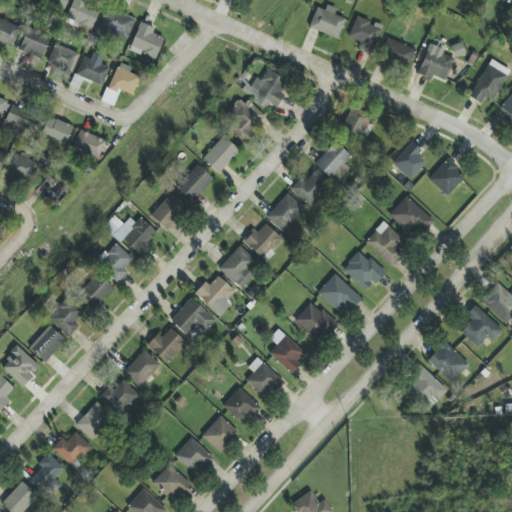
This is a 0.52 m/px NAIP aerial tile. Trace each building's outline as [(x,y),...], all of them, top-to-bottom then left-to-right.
[(65,10),(67,0),(36,0),(36,1),(65,10)] [(72,0),(64,19),(90,31),(101,7),(85,0),(72,0)] [(324,11),(317,8),(308,28),(337,40),(346,20),(334,15),(337,9),(327,5),(324,11)] [(99,29),(126,41),(135,21),(108,8),(99,29)] [(359,42),(357,48),(371,54),(382,27),(357,17),(348,37),(359,42)] [(0,42),(12,47),(20,28),(0,19),(0,42)] [(129,50),(156,60),(164,38),(152,34),(154,28),(139,23),(129,50)] [(40,60),(51,37),(29,26),(18,49),(40,60)] [(415,49),(385,39),(379,58),(410,68),(415,49)] [(79,54),(55,43),(46,62),(70,74),(79,54)] [(453,58),(443,54),(444,50),(429,44),(417,74),(431,80),(433,75),(444,80),(453,58)] [(101,65),(103,57),(92,53),(90,59),(83,57),(76,76),(101,86),(108,67),(101,65)] [(493,102),(509,69),(488,60),(470,98),(481,104),(483,98),(493,102)] [(133,96),(139,77),(129,74),(131,68),(117,63),(109,89),(133,96)] [(272,111),(289,83),(267,69),(260,81),(254,77),(244,93),(272,111)] [(228,113),(236,120),(228,129),(245,145),(254,135),(251,132),(264,117),(241,97),(228,113)] [(35,115),(11,105),(3,124),(27,134),(35,115)] [(370,114),(349,107),(341,132),(362,139),(370,114)] [(73,127),(49,117),(41,136),(65,146),(73,127)] [(71,151),(99,160),(105,140),(78,131),(71,151)] [(239,151),(223,137),(202,159),(218,174),(239,151)] [(349,169),(344,164),(351,157),(334,142),(315,163),(336,183),(349,169)] [(392,164),(410,181),(425,164),(417,156),(422,151),(411,142),(392,164)] [(28,186),(38,164),(15,154),(6,176),(28,186)] [(465,176),(447,159),(428,180),(447,197),(465,176)] [(176,188),(192,202),(213,179),(198,165),(176,188)] [(304,183),(300,179),(290,189),(310,208),(329,187),(314,172),(304,183)] [(54,206),(66,189),(49,176),(36,193),(54,206)] [(150,216),(167,231),(187,209),(171,194),(150,216)] [(303,209),(287,194),(266,218),(284,234),(296,220),(295,219),(303,209)] [(433,221),(406,196),(389,215),(410,235),(417,228),(422,233),(433,221)] [(124,228),(113,218),(106,227),(140,259),(152,246),(148,242),(156,233),(137,215),(124,228)] [(403,241),(383,222),(365,243),(392,267),(403,255),(396,248),(403,241)] [(283,240),(265,224),(257,233),(252,229),(242,241),(261,259),(270,249),(273,251),(283,240)] [(128,272),(123,269),(132,259),(115,243),(97,263),(118,283),(128,272)] [(254,275),(248,269),(256,261),(240,246),(218,269),(240,290),(254,275)] [(386,273),(369,258),(367,260),(358,252),(342,269),(365,290),(373,281),(375,284),(386,273)] [(76,296),(92,311),(113,289),(97,273),(76,296)] [(317,293),(342,317),(359,298),(335,274),(317,293)] [(194,293),(219,317),(231,305),(226,301),(235,292),(218,276),(209,285),(205,282),(194,293)] [(511,320),(511,296),(498,283),(481,302),(507,326),(511,320)] [(69,337),(79,326),(74,322),(83,312),(68,298),(49,319),(69,337)] [(186,337),(197,325),(205,333),(216,321),(192,298),(170,321),(186,337)] [(336,325),(311,302),(294,321),(319,344),(336,325)] [(460,332),(477,348),(487,337),(491,342),(502,331),(475,305),(466,316),(471,321),(460,332)] [(44,363),(65,341),(50,326),(29,348),(44,363)] [(158,334),(147,345),(167,364),(186,344),(170,328),(161,338),(158,334)] [(276,345),(269,354),(292,375),(301,365),(297,361),(304,353),(278,330),(269,339),(276,345)] [(469,366),(444,342),(427,361),(452,384),(469,366)] [(39,367),(18,347),(0,366),(22,388),(32,377),(31,375),(39,367)] [(160,365),(145,351),(123,373),(138,388),(160,365)] [(248,368),(253,373),(246,381),(262,396),(270,388),(276,393),(285,383),(257,358),(248,368)] [(404,387),(429,410),(447,391),(422,368),(404,387)] [(0,411),(9,401),(5,398),(14,389),(0,375),(0,411)] [(140,397),(123,381),(114,390),(110,386),(99,397),(121,417),(140,397)] [(222,406),(238,421),(247,412),(252,417),(261,408),(239,388),(222,406)] [(75,425),(92,441),(113,418),(96,403),(75,425)] [(219,453),(238,433),(221,417),(202,436),(219,453)] [(66,442),(61,438),(51,449),(72,468),(91,447),(75,432),(66,442)] [(204,469),(213,459),(191,438),(174,456),(193,474),(200,466),(204,469)] [(28,482),(48,500),(61,485),(54,479),(64,469),(48,454),(38,464),(42,467),(28,482)] [(172,503),(190,484),(169,465),(152,484),(172,503)] [(1,505),(8,511),(23,511),(38,496),(21,482),(1,505)] [(132,511),(165,511),(167,511),(143,489),(127,507),(132,511)] [(332,511),(324,500),(318,504),(310,491),(291,504),(296,511),(332,511)]
